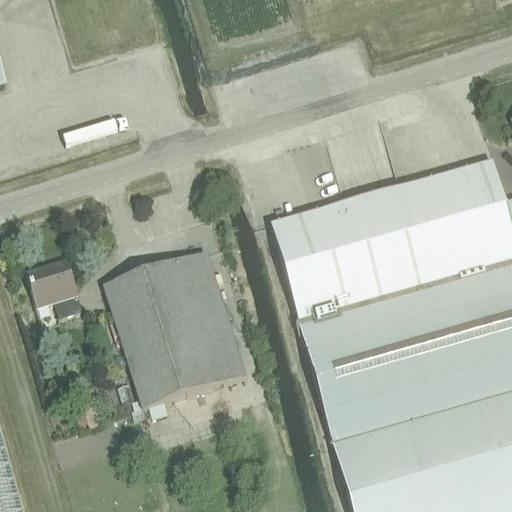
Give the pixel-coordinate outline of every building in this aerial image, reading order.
[(368,150),(395,139),(391,130),(365,141),(368,150)] [(511,511),(511,207),(504,210),(492,168),(398,195),(403,214),(349,229),(344,210),(270,231),(298,330),(349,511),(511,511)] [(103,292),(142,414),(244,382),(206,260),(103,292)] [(24,278),(36,313),(53,308),(58,324),(82,317),(65,265),(24,278)] [(77,406),(80,432),(96,430),(93,404),(77,406)] [(0,511),(21,511),(0,437),(0,511)]
